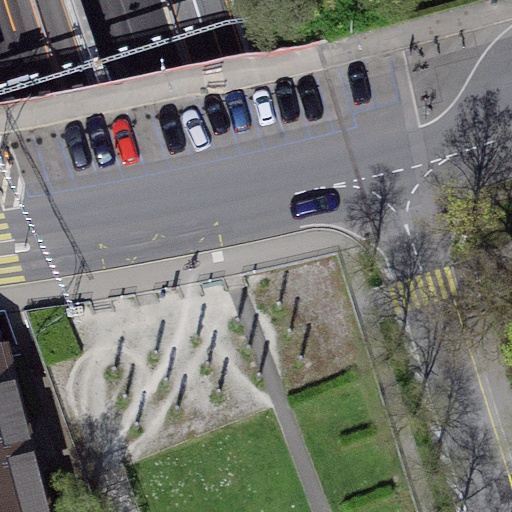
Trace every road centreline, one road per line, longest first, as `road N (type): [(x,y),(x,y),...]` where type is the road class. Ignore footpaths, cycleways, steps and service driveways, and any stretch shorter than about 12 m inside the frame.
road 1 (motorway): [(315,511),(124,8)]
road 2 (motorway): [(34,12),(211,511)]
road 3 (residential): [(0,244),(387,149)]
road 4 (residential): [(387,149),(494,511)]
road 5 (residential): [(387,149),(511,109)]
